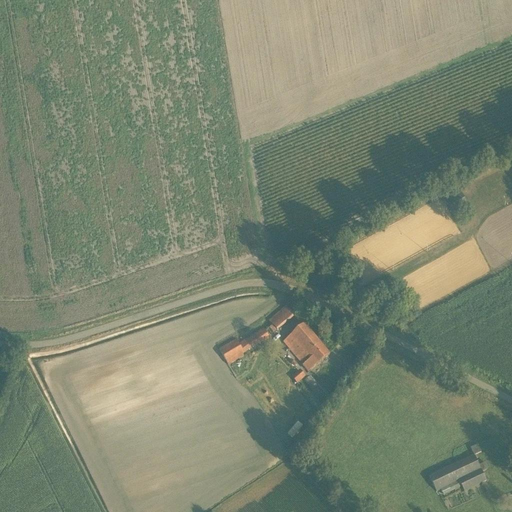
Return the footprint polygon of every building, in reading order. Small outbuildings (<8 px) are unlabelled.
[(445,192),(453,207),(464,201),(456,186),(445,192)] [(268,321),(272,325),(269,328),(273,333),(277,330),(294,315),(286,306),(268,321)] [(310,360),(303,366),(308,372),(316,366),(330,355),(304,325),(284,342),(301,362),(307,357),(310,360)] [(219,350),(224,359),(228,366),(244,357),(242,354),(270,338),(269,338),(264,329),(242,343),(242,342),(239,344),(236,340),(219,350)] [(300,370),(291,377),(296,384),(305,377),(300,370)] [(474,455),(429,477),(436,492),(441,490),(444,496),(462,488),(464,492),(486,481),(482,472),(482,471),(479,466),(479,465),(474,455)]
